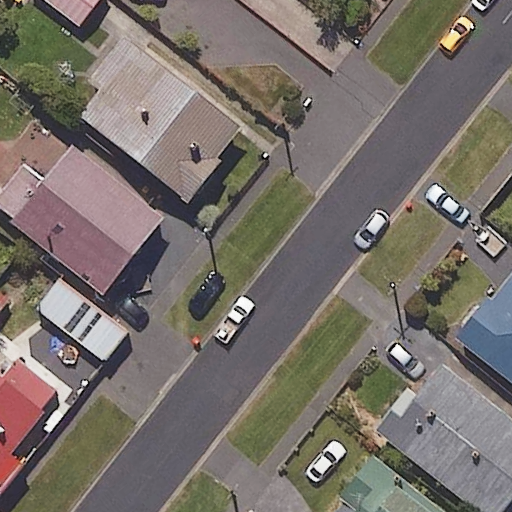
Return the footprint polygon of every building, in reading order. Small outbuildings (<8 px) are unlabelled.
[(108,0),(44,0),(85,31),(108,0)] [(251,136),(132,44),(94,93),(106,103),(89,126),(196,208),(251,136)] [(173,229),(83,154),(53,189),(32,171),(0,210),(0,211),(110,304),(173,229)] [(511,275),(456,348),(511,391),(511,275)] [(132,337),(61,283),(39,311),(110,366),(132,337)] [(0,376),(0,486),(18,466),(5,455),(56,395),(14,360),(0,376)] [(511,511),(511,429),(442,374),(417,406),(410,400),(379,440),(470,511),(511,511)] [(434,511),(378,468),(344,511),(434,511)]
